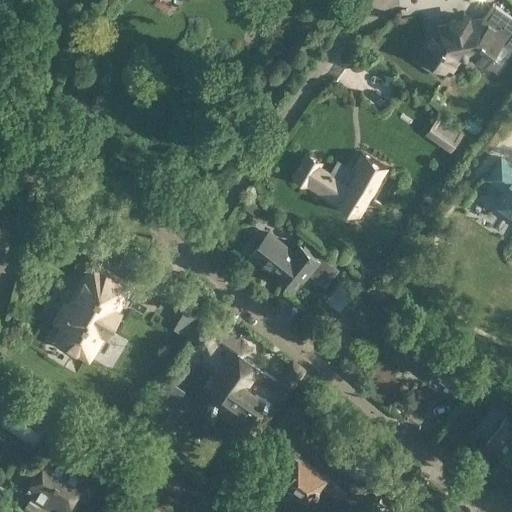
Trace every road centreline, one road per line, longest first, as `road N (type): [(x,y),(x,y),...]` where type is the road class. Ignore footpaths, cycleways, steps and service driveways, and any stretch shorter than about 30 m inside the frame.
road 1 (residential): [(508,511),(359,388),(189,264)]
road 2 (residential): [(189,264),(378,2)]
road 3 (residential): [(189,264),(69,166),(36,183)]
road 4 (residential): [(36,183),(48,0)]
